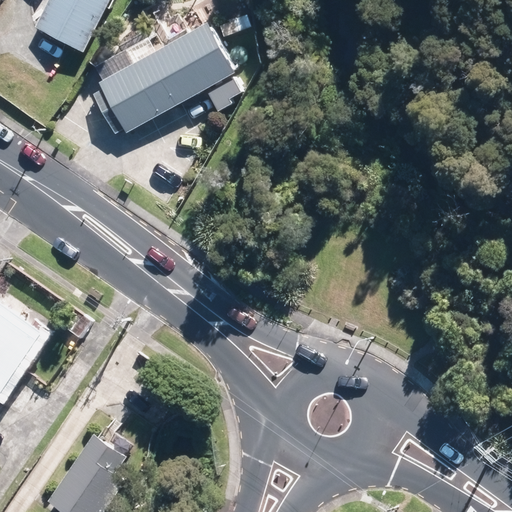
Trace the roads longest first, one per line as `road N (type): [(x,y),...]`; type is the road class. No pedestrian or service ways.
road 1 (secondary): [(0,152),(69,183),(224,304),(323,357)]
road 2 (secondary): [(273,396),(0,169)]
road 3 (secondary): [(377,395),(475,469),(511,509)]
road 4 (secondary): [(469,511),(363,451)]
